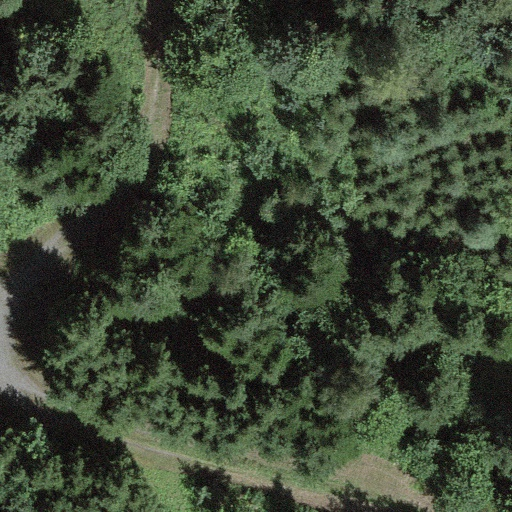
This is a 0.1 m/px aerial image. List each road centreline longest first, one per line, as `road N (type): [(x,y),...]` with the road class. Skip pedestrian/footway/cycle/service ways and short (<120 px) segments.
road 1 (track): [(476,511),(290,478),(29,399),(0,379)]
road 2 (track): [(163,0),(157,126),(106,222),(0,321)]
